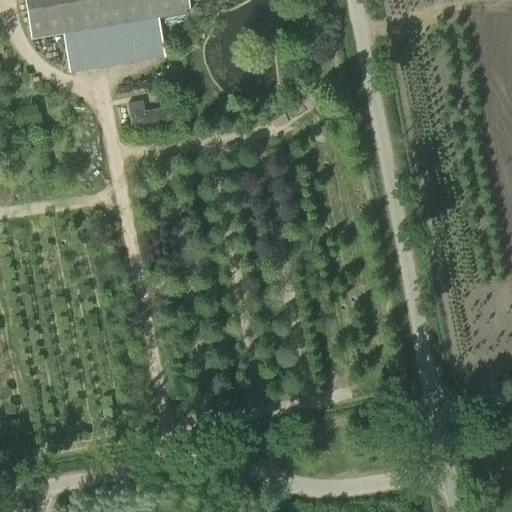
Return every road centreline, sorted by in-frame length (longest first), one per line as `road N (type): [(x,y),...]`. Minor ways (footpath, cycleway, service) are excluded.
road 1 (unclassified): [(0,498),(169,464),(205,462),(311,488),(449,471)]
road 2 (unclassified): [(437,412),(350,0)]
